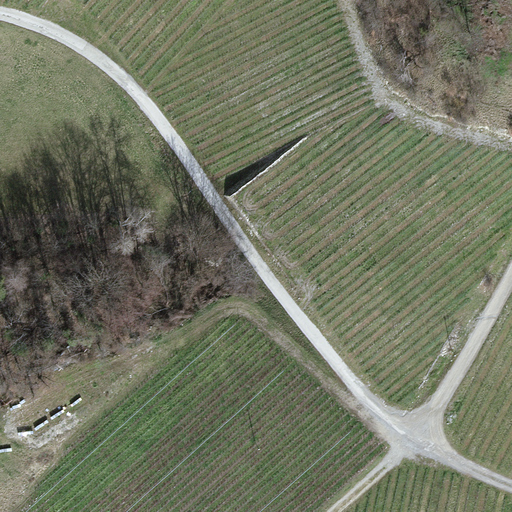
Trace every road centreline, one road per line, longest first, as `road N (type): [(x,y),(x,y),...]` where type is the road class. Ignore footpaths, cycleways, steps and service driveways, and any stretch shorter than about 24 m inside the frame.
road 1 (unclassified): [(511,483),(412,443),(274,284),(140,95),(98,56),(46,25),(0,13)]
road 2 (track): [(511,269),(412,443),(332,511)]
road 3 (track): [(345,0),(384,100),(426,126),(511,145)]
